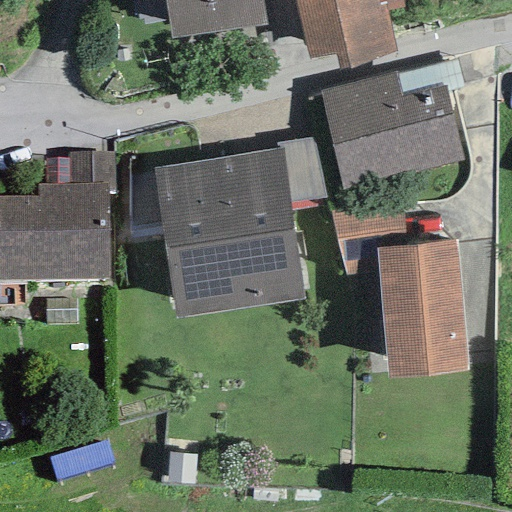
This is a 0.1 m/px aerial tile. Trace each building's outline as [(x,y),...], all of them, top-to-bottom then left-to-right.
[(261,0),(166,0),(173,38),(265,23),(261,0)] [(401,0),(295,0),(309,59),(335,54),(337,71),(399,54),(388,10),(403,6),(401,0)] [(395,71),(318,90),(342,188),(413,171),(413,173),(461,161),(443,88),(402,98),(395,71)] [(281,149),(153,169),(176,319),(304,299),(281,149)] [(69,161),(69,198),(106,198),(107,225),(116,225),(115,160),(69,161)] [(69,198),(39,199),(39,212),(0,212),(0,298),(109,296),(107,225),(106,198),(69,198)] [(405,199),(328,206),(344,273),(378,269),(376,248),(408,245),(405,199)] [(408,245),(376,248),(378,269),(388,379),(467,372),(456,241),(408,245)]
